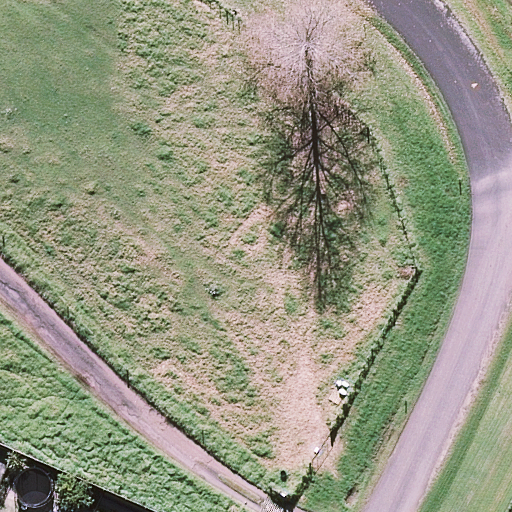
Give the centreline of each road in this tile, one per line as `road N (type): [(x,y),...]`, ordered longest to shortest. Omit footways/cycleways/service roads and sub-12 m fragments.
road 1 (residential): [(401,0),(460,57),(493,139),(510,221),(465,380),(400,511)]
road 2 (track): [(280,511),(161,430),(0,263)]
